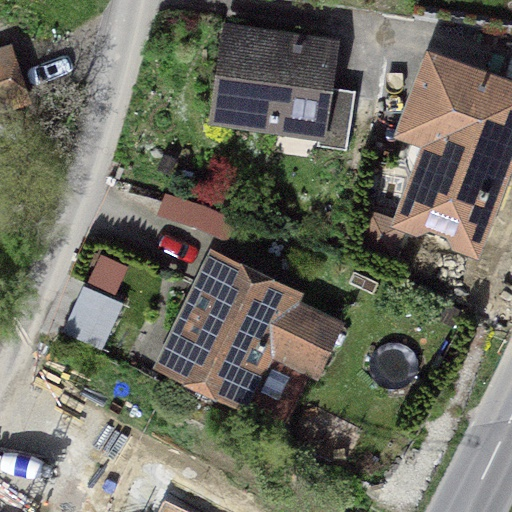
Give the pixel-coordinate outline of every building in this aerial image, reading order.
[(328,132),(337,57),(230,44),(221,119),(328,132)] [(0,98),(24,89),(10,53),(0,56),(0,98)] [(475,247),(511,136),(511,97),(433,71),(384,216),(475,247)] [(289,302),(293,295),(215,257),(164,365),(240,402),(268,346),(315,369),(336,325),(289,302)] [(192,511),(99,467),(76,511),(192,511)]
